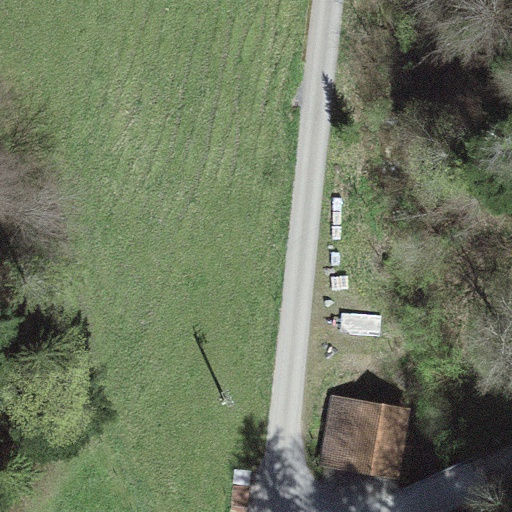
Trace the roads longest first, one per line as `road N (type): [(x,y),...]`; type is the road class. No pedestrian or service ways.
road 1 (residential): [(334,0),(284,511)]
road 2 (track): [(394,511),(511,459)]
